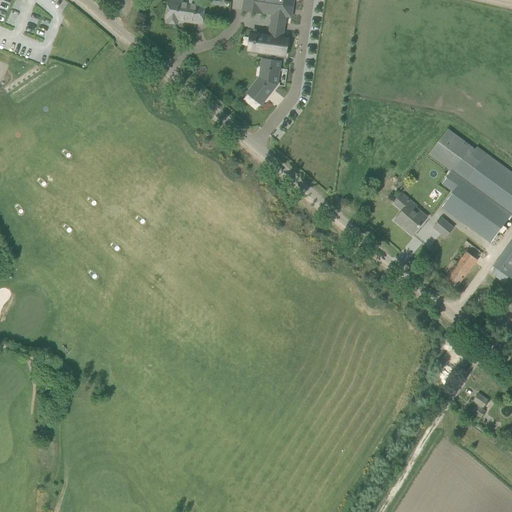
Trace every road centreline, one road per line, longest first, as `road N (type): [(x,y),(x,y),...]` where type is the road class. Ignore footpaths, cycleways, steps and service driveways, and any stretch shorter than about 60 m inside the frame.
road 1 (unclassified): [(511,366),(82,0)]
road 2 (track): [(484,343),(379,511)]
